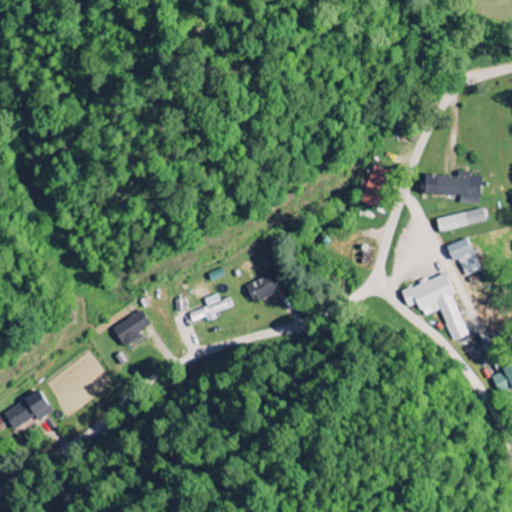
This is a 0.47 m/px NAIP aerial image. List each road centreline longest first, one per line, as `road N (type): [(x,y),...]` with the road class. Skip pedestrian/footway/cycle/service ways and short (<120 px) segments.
road 1 (residential): [(0,495),(192,362),(353,298),(382,255),(433,118),(468,82),(511,64)]
road 2 (residential): [(511,446),(434,336),(370,281)]
